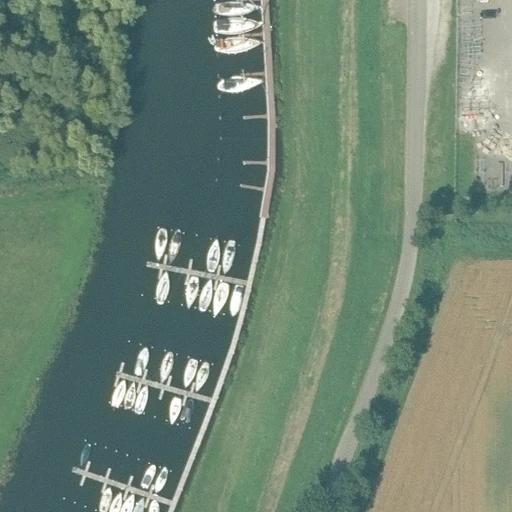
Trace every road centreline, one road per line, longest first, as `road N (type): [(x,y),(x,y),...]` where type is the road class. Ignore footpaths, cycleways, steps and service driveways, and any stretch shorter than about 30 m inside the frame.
road 1 (unclassified): [(329,511),(394,324),(412,213),(416,0)]
road 2 (track): [(348,0),(344,234),(270,511)]
